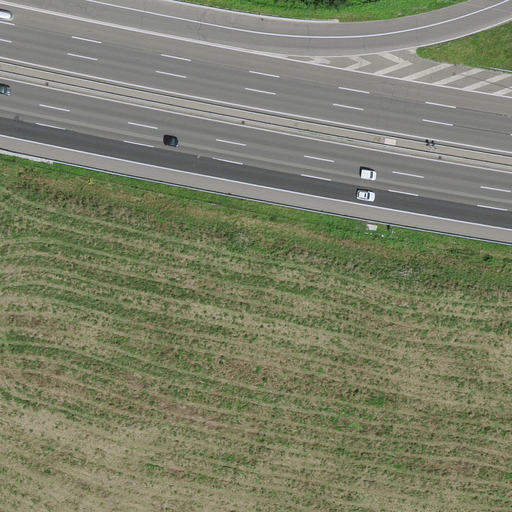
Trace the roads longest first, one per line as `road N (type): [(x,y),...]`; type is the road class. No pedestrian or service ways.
road 1 (motorway): [(0,106),(511,201)]
road 2 (motorway): [(511,8),(404,40),(202,70)]
road 3 (motorway): [(511,125),(202,70)]
road 4 (motorway): [(202,70),(0,29)]
